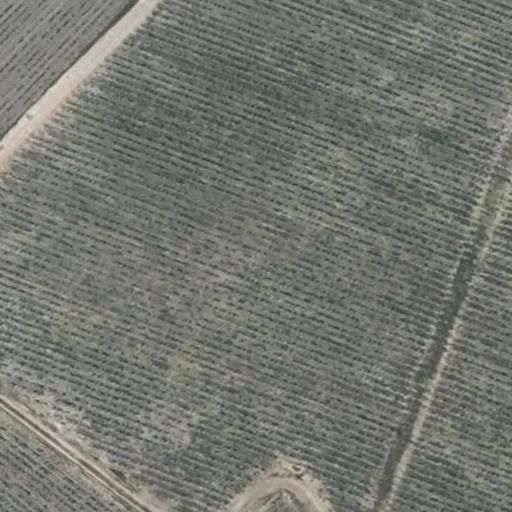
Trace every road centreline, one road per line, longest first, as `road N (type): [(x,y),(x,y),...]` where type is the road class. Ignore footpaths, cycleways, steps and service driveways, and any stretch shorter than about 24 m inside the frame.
road 1 (track): [(374,511),(511,148)]
road 2 (track): [(148,0),(0,153)]
road 3 (track): [(0,400),(149,511)]
